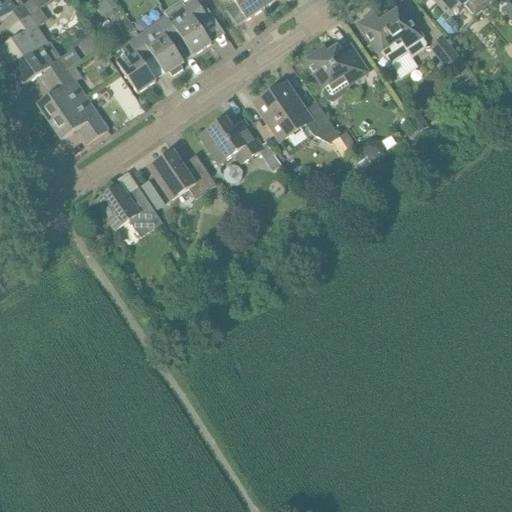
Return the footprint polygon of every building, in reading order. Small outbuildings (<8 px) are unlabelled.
[(0,0),(0,23),(4,21),(10,31),(31,17),(19,0),(0,0)] [(112,0),(106,0),(113,11),(118,8),(112,0)] [(212,45),(200,27),(210,20),(195,0),(185,7),(182,2),(164,13),(168,18),(167,19),(181,40),(194,58),(212,45)] [(265,10),(258,0),(218,0),(225,10),(234,3),(247,22),(265,10)] [(258,0),(265,10),(279,0),(258,0)] [(494,0),(432,0),(446,15),(437,22),(449,35),(454,36),(459,32),(459,26),(452,18),(465,7),(475,18),(494,0)] [(503,9),(511,19),(511,4),(510,2),(503,9)] [(379,56),(381,54),(393,66),(409,55),(412,59),(427,50),(428,46),(414,25),(403,9),(381,23),(375,15),(359,26),(370,42),(379,56)] [(12,70),(49,45),(38,28),(48,22),(41,10),(32,16),(31,17),(10,31),(17,41),(0,52),(12,70)] [(184,64),(172,46),(181,40),(167,19),(139,38),(153,58),(166,77),(169,74),(172,78),(182,71),(179,68),(184,64)] [(157,83),(144,64),(153,58),(139,38),(121,50),(126,57),(116,64),(138,96),(157,83)] [(95,39),(80,49),(87,59),(102,49),(95,39)] [(430,48),(450,74),(462,64),(442,39),(430,48)] [(47,86),(74,68),(67,56),(63,59),(52,43),(49,45),(12,70),(24,88),(41,77),(47,86)] [(316,79),(324,91),(323,96),(327,102),(334,104),(350,93),(351,86),(369,74),(350,46),(332,58),(325,49),(305,62),(316,79)] [(87,100),(76,84),(82,80),(74,68),(47,86),(54,96),(37,107),(49,125),(87,100)] [(255,106),(266,122),(281,143),(306,126),(314,137),(330,145),(340,139),(319,108),(308,115),(287,84),(255,106)] [(132,97),(120,105),(131,122),(143,113),(142,112),(132,97)] [(88,146),(109,133),(87,100),(49,125),(62,143),(78,132),(88,146)] [(245,148),(233,130),(226,120),(200,138),(219,167),(235,156),(242,166),(264,151),(257,140),(245,148)] [(363,158),(347,134),(340,138),(358,165),(362,171),(373,165),(367,156),(363,158)] [(174,154),(149,170),(171,203),(189,191),(196,202),(217,188),(200,163),(186,172),(174,154)] [(115,233),(129,223),(141,240),(163,225),(150,206),(139,189),(128,197),(121,187),(96,204),(115,233)] [(192,269),(184,274),(191,285),(199,279),(192,269)]
